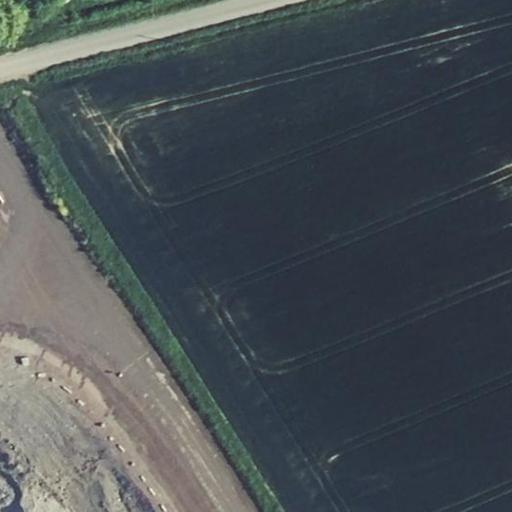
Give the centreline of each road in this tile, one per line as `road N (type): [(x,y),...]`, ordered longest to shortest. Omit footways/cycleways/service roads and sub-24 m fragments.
road 1 (track): [(0,182),(210,511)]
road 2 (unclassified): [(273,0),(0,70)]
